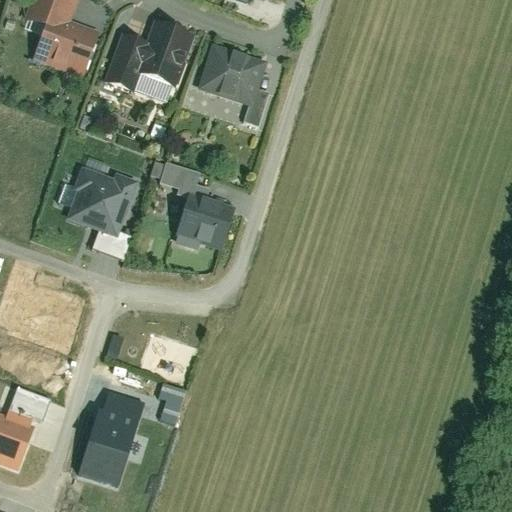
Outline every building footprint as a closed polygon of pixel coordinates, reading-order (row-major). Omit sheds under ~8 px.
[(34,0),(26,23),(47,31),(35,63),(89,82),(105,37),(72,25),(80,0),(34,0)] [(125,35),(105,87),(140,101),(146,84),(173,94),(193,42),(160,29),(153,46),(125,35)] [(235,125),(262,134),(275,94),(259,89),(268,60),(216,43),(198,96),(241,110),(235,125)] [(84,175),(67,222),(117,240),(136,187),(114,180),(112,185),(84,175)] [(233,214),(188,200),(176,239),(220,253),(233,214)] [(138,427),(97,415),(79,474),(120,487),(138,427)] [(0,419),(0,468),(17,475),(33,432),(0,419)]
